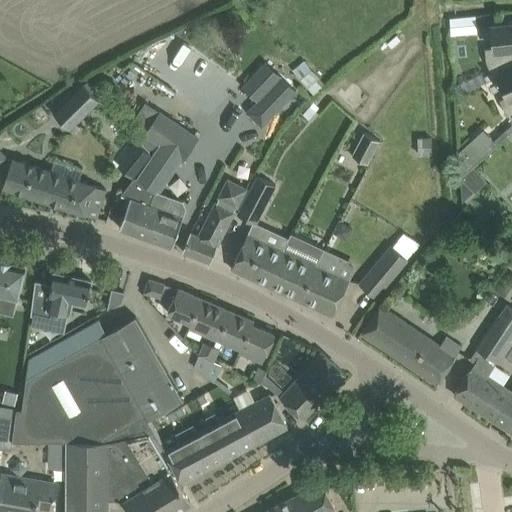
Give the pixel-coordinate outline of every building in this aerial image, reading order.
[(474,14),(448,16),(449,33),(451,33),(475,31),(475,26),(474,16),(474,14)] [(494,78),(511,69),(511,19),(508,20),(505,23),(491,25),(493,47),(485,48),(486,61),(494,78)] [(298,89),(269,60),(245,84),(258,97),(247,108),(263,124),(298,89)] [(304,60),(292,70),(307,87),(319,77),(304,60)] [(511,119),(511,69),(494,78),(494,79),(499,77),(507,96),(499,99),(505,111),(511,119)] [(54,113),(69,128),(99,98),(83,83),(54,113)] [(310,105),(302,114),(308,119),(316,110),(310,105)] [(160,110),(145,132),(160,142),(146,163),(164,176),(179,155),(183,158),(198,136),(160,110)] [(496,144),(482,129),(458,152),(460,177),(496,144)] [(363,132),(352,154),(369,162),(380,140),(363,132)] [(418,154),(431,154),(430,137),(418,137),(418,154)] [(139,144),(121,167),(134,177),(134,176),(151,154),(139,144)] [(68,209),(78,179),(12,158),(2,187),(68,209)] [(130,197),(119,227),(172,247),(183,217),(182,216),(185,208),(182,201),(160,193),(154,191),(164,176),(146,163),(136,178),(134,176),(134,177),(121,194),(130,197)] [(254,225),(256,221),(273,187),(256,177),(236,216),(251,224),(254,225)] [(233,211),(246,187),(227,178),(217,197),(218,198),(215,203),(213,202),(198,234),(190,230),(182,251),(210,262),(217,243),(233,211)] [(78,179),(68,209),(85,214),(96,217),(106,189),(78,179)] [(247,233),(231,268),(266,285),(283,250),(247,233)] [(374,297),(407,259),(393,246),(360,284),(374,297)] [(299,300),(316,265),(283,250),(266,285),(299,300)] [(0,294),(17,299),(24,266),(0,260),(0,294)] [(299,300),(333,315),(349,280),(316,265),(299,300)] [(86,304),(91,280),(54,272),(51,284),(35,280),(31,314),(49,318),(52,309),(69,312),(71,301),(86,304)] [(160,297),(164,283),(148,278),(144,292),(160,297)] [(112,287),(108,306),(109,307),(121,300),(124,289),(112,287)] [(191,326),(203,298),(178,288),(167,312),(190,322),(189,325),(191,326)] [(215,337),(227,309),(203,298),(191,326),(215,337)] [(380,304),(361,332),(437,383),(462,348),(445,336),(440,345),(380,304)] [(479,349),(499,362),(511,342),(511,306),(508,304),(479,349)] [(239,347),(251,319),(227,309),(215,337),(239,347)] [(182,400),(136,316),(107,332),(100,319),(29,358),(21,411),(17,410),(12,440),(66,441),(102,441),(110,441),(146,420),(154,416),(182,400)] [(263,362),(275,334),(252,324),(253,320),(251,319),(239,347),(241,348),(239,351),(263,362)] [(204,342),(198,354),(206,358),(211,345),(204,342)] [(211,345),(206,358),(213,361),(219,348),(211,345)] [(303,419),(345,373),(321,351),(279,397),(303,419)] [(511,394),(511,392),(487,376),(495,364),(480,355),(472,366),(454,394),(495,421),(511,394)] [(261,383),(266,370),(259,367),(253,379),(261,383)] [(15,376),(0,372),(0,400),(7,402),(15,376)] [(203,393),(195,397),(199,405),(207,401),(203,393)] [(255,443),(287,426),(270,394),(240,410),(238,411),(239,411),(255,443)] [(511,394),(495,421),(511,431),(511,394)] [(182,406),(174,410),(178,418),(186,413),(182,406)] [(174,410),(166,414),(171,422),(178,418),(174,410)] [(215,413),(206,418),(211,426),(228,458),(255,443),(239,411),(219,422),(215,413)] [(193,425),(185,429),(206,469),(228,458),(211,426),(197,434),(193,425)] [(182,482),(206,469),(185,429),(176,434),(181,442),(166,451),(182,482)] [(174,511),(191,502),(179,484),(171,470),(149,433),(126,438),(125,438),(110,441),(102,441),(66,441),(66,449),(65,511),(109,511),(109,499),(125,499),(132,511),(174,511)] [(48,448),(48,468),(64,468),(65,449),(48,448)] [(35,511),(36,508),(52,511),(56,483),(27,478),(26,486),(0,481),(0,511),(35,511)] [(337,511),(321,481),(299,493),(309,511),(337,511)] [(309,511),(299,493),(278,504),(282,511),(309,511)]
